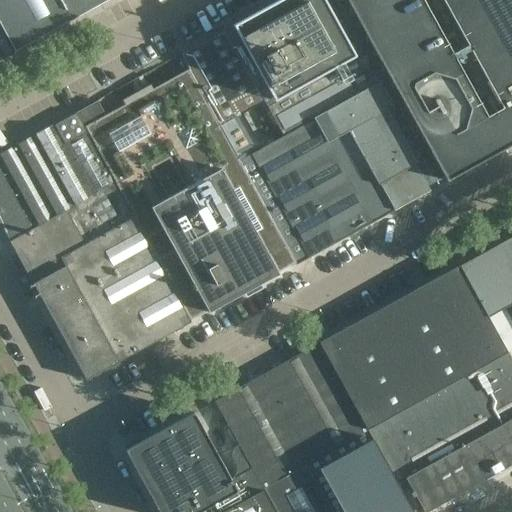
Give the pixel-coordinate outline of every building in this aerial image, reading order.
[(109,0),(0,0),(0,25),(15,52),(109,0)] [(380,81),(334,0),(281,0),(225,32),(263,102),(282,136),(313,118),(380,81)] [(511,0),(334,0),(380,81),(432,177),(437,185),(438,185),(437,182),(445,178),(447,181),(511,144),(511,0)] [(263,102),(225,32),(224,31),(180,55),(188,70),(220,126),(263,102)] [(188,70),(84,128),(133,218),(190,322),(208,312),(209,313),(279,275),(278,274),(295,264),(239,162),(238,160),(220,126),(188,70)] [(432,177),(380,81),(313,118),(314,120),(327,143),(371,223),(429,191),(424,182),(432,177)] [(76,114),(83,127),(105,115),(97,102),(76,114)] [(29,276),(133,218),(84,128),(83,127),(76,114),(55,125),(55,124),(0,154),(0,224),(18,257),(19,256),(29,276)] [(283,138),(340,241),(371,223),(327,143),(314,120),(283,138)] [(340,241),(283,138),(239,162),(295,264),(296,265),(340,241)] [(133,218),(29,276),(34,284),(33,285),(34,286),(35,286),(86,379),(85,379),(86,381),(88,380),(88,379),(188,323),(188,324),(190,323),(190,322),(133,218)] [(507,352),(511,360),(511,236),(459,266),(507,353),(507,352)] [(459,266),(319,344),(367,430),(507,353),(459,266)] [(263,490),(263,489),(306,465),(315,460),(368,431),(367,430),(319,344),(214,402),(238,446),(263,490)] [(511,360),(507,352),(507,353),(367,430),(368,431),(412,511),(427,511),(511,465),(511,360)] [(222,511),(263,490),(238,446),(237,446),(236,447),(235,448),(234,449),(233,450),(233,451),(232,453),(232,454),(232,455),(232,457),(232,458),(232,459),(232,460),(236,466),(236,470),(236,474),(233,477),(230,480),(194,413),(125,451),(158,511),(222,511)] [(412,511),(368,431),(315,460),(343,511),(412,511)] [(331,511),(306,465),(263,489),(275,511),(331,511)] [(275,511),(263,489),(263,490),(222,511),(275,511)]
